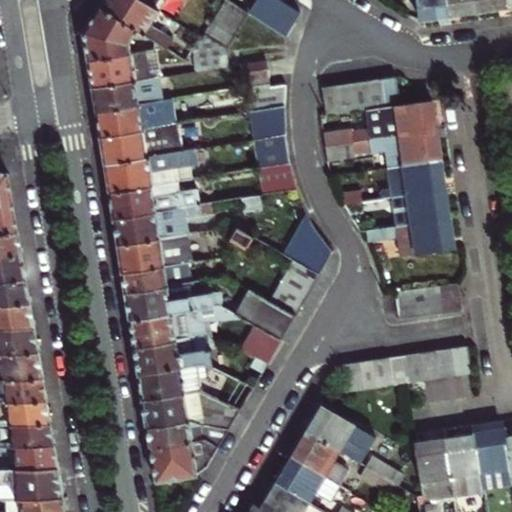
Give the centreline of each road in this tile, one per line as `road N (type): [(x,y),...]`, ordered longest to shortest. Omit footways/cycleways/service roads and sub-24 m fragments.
road 1 (residential): [(133,511),(66,104)]
road 2 (residential): [(26,110),(95,511)]
road 3 (residential): [(329,1),(304,69),(302,141),(351,269),(320,321)]
road 4 (residential): [(452,58),(490,320)]
road 5 (residential): [(320,321),(205,511)]
road 6 (residential): [(320,321),(381,336),(490,320)]
road 7 (residential): [(329,1),(415,55),(452,58)]
